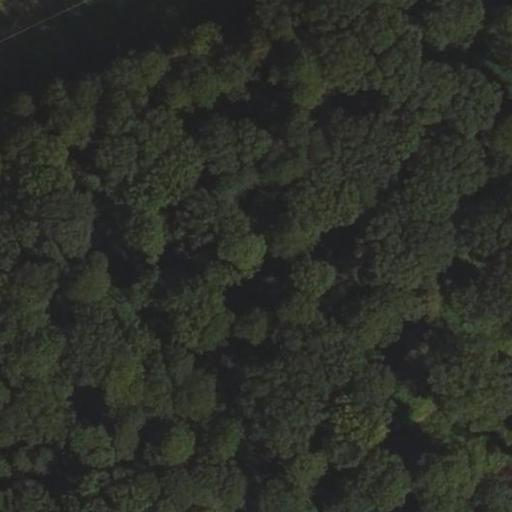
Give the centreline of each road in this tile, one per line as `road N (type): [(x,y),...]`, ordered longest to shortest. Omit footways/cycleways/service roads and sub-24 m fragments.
road 1 (track): [(382,511),(511,367)]
road 2 (track): [(57,511),(0,329)]
